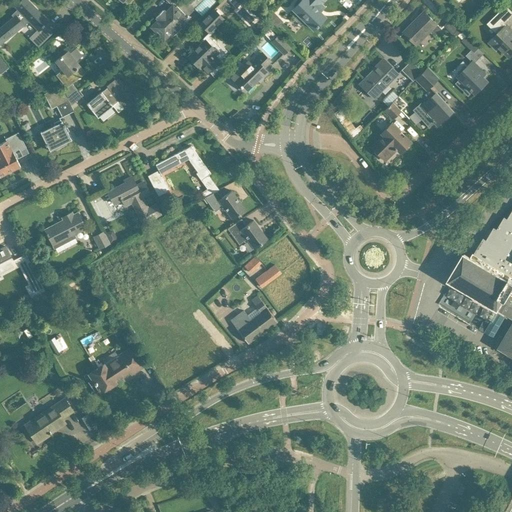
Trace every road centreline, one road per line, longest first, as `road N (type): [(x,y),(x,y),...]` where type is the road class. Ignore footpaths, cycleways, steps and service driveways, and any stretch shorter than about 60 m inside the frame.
road 1 (residential): [(8,511),(271,345),(323,297),(327,264),(257,177),(259,144)]
road 2 (secondary): [(350,347),(318,368),(215,398),(77,494)]
road 3 (residential): [(356,476),(263,452),(174,474),(96,511)]
road 4 (residential): [(309,142),(339,145),(392,196),(511,93)]
road 5 (residential): [(0,208),(196,109)]
road 6 (secondary): [(77,494),(191,440),(264,419)]
road 7 (tertiary): [(376,15),(301,87),(287,112),(284,143)]
road 8 (residential): [(196,109),(79,0)]
road 9 (tertiary): [(299,142),(305,106),(376,15)]
road 10 (primary): [(511,153),(427,226),(395,240)]
road 11 (tertiary): [(284,143),(297,182),(351,243)]
